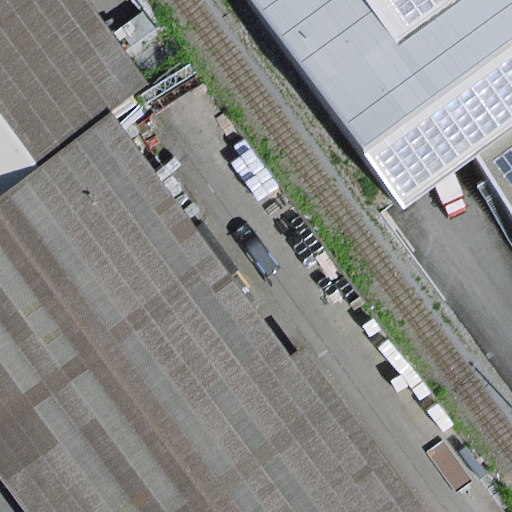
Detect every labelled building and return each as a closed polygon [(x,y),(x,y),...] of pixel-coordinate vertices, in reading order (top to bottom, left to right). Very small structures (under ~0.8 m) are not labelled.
[(149,89),(84,0),(0,0),(0,196),(111,115),(149,89)] [(481,159),(511,135),(511,0),(253,0),(411,211),(428,198),(481,159)] [(402,511),(292,361),(111,115),(0,196),(0,473),(28,511),(402,511)] [(511,135),(481,159),(511,207),(511,135)] [(425,511),(307,350),(292,361),(402,511),(425,511)]
